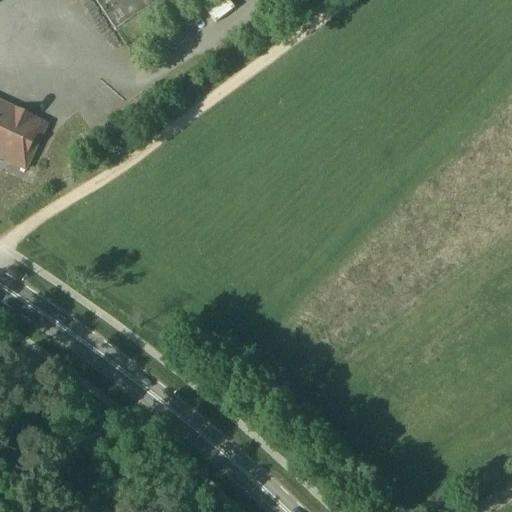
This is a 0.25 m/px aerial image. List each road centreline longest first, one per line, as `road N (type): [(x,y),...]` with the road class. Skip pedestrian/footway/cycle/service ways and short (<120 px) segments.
road 1 (track): [(3,249),(347,0)]
road 2 (secondary): [(285,511),(87,344),(0,286)]
